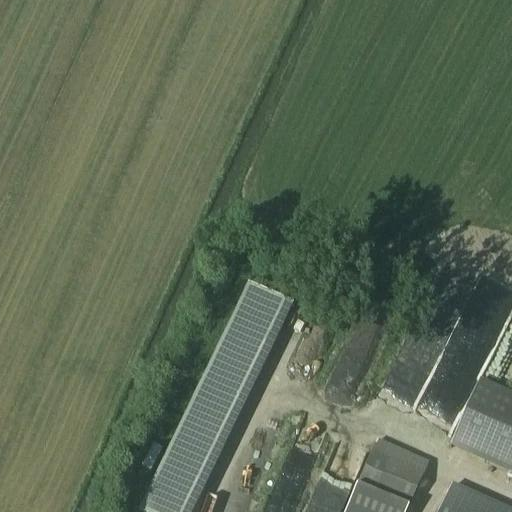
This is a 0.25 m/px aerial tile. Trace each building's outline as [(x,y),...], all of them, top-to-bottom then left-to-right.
[(195,511),(291,310),(247,289),(142,511),(195,511)] [(511,397),(480,383),(450,451),(511,478),(511,397)] [(408,511),(409,511),(429,466),(377,443),(357,489),(346,511),(408,511)] [(284,462),(264,511),(291,511),(307,471),(284,462)] [(509,511),(452,486),(440,511),(509,511)]
